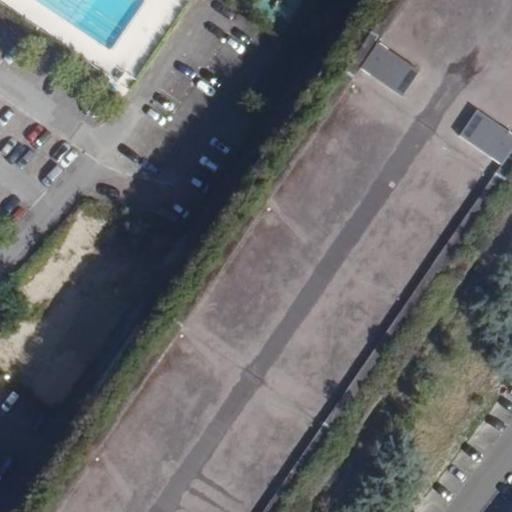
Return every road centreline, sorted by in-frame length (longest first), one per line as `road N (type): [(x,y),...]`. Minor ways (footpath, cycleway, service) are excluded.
road 1 (motorway): [(491,0),(138,511)]
road 2 (motorway): [(431,0),(79,511)]
road 3 (motorway): [(224,511),(511,93)]
